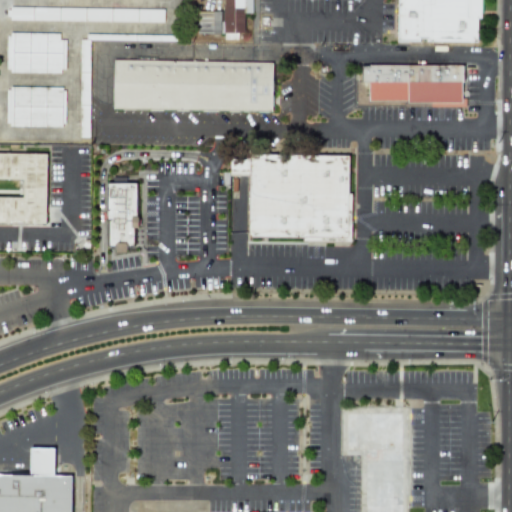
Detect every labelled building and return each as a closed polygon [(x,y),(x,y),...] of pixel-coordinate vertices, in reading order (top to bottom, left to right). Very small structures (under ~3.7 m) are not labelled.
[(244,33),(243,13),(252,13),(251,0),(222,0),(223,33),(244,33)] [(473,41),(473,16),(482,16),(482,0),(397,0),(397,40),(473,41)] [(7,20),(163,22),(163,9),(7,7),(7,20)] [(220,11),(195,12),(195,33),(220,33),(220,11)] [(63,73),(64,33),(6,33),(6,72),(63,73)] [(88,137),(89,40),(80,40),(79,137),(88,137)] [(114,59),(113,108),(270,111),(271,61),(114,59)] [(459,102),(460,69),(359,67),(359,84),(367,84),(367,101),(459,102)] [(6,86),(5,126),(64,127),(64,87),(6,86)] [(46,154),(0,153),(0,223),(45,224),(46,154)] [(249,238),(250,153),(349,155),(348,240),(249,238)] [(107,184),(134,184),(134,246),(126,246),(126,252),(114,252),(114,247),(107,248),(107,184)] [(359,511),(359,454),(340,455),(340,413),(361,409),(376,408),(407,409),(406,511),(359,511)] [(0,474),(0,511),(71,511),(72,475),(0,474)]
